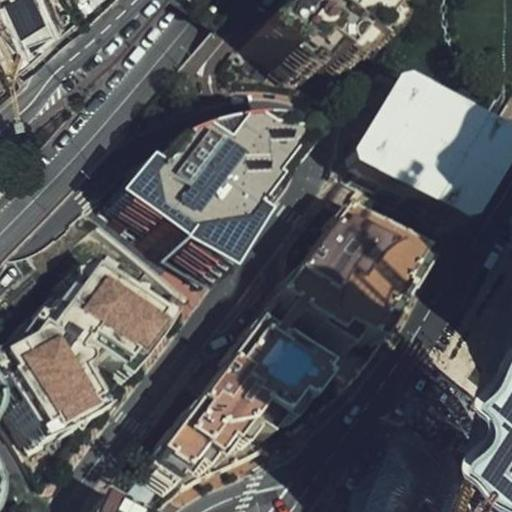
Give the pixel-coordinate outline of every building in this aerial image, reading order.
[(9,0),(34,49),(61,35),(42,0),(9,0)] [(80,0),(71,7),(87,30),(103,14),(90,0),(80,0)] [(95,0),(105,11),(116,0),(95,0)] [(372,17),(385,0),(419,0),(434,10),(440,0),(295,0),(244,61),(284,106),(293,95),(300,105),(314,86),(331,103),(357,72),(364,78),(382,58),(374,46),(383,32),(372,17)] [(0,73),(0,97),(9,94),(0,73)] [(331,170),(334,183),(436,244),(448,243),(495,168),(492,154),(389,94),(379,94),(331,170)] [(150,161),(92,215),(189,300),(285,171),(286,162),(285,154),(273,145),(252,139),(221,141),(181,147),(150,161)] [(137,473),(137,493),(161,510),(181,491),(220,473),(260,452),(298,429),(333,399),(363,372),(383,340),(418,276),(330,217),(137,473)] [(511,511),(511,247),(338,511),(511,511)] [(7,354),(0,356),(0,417),(24,466),(85,437),(105,425),(81,388),(80,376),(70,367),(76,359),(112,394),(156,332),(75,265),(7,354)] [(110,511),(93,502),(88,511),(110,511)]
